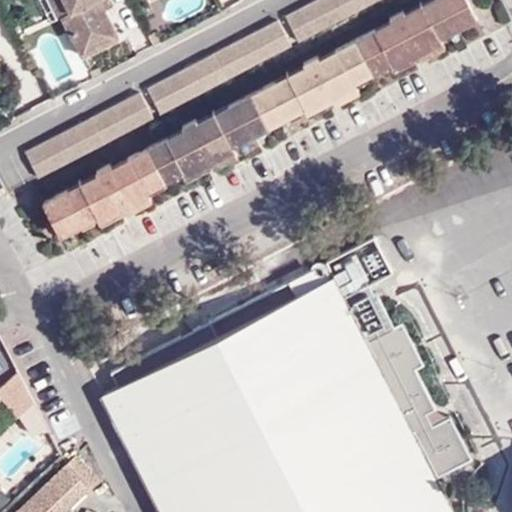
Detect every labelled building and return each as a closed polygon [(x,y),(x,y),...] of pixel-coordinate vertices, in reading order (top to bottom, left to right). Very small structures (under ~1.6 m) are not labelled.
[(69,10),(64,0),(50,0),(59,16),(62,15),(61,14),(69,10)] [(64,0),(69,10),(61,14),(62,15),(81,54),(117,36),(103,9),(98,0),(64,0)] [(109,6),(105,0),(98,0),(103,9),(109,6)] [(249,93),(269,131),(282,124),(280,119),(301,108),(304,113),(352,88),(349,83),(381,67),(384,71),(441,41),(439,37),(456,28),(458,32),(478,22),(467,0),(431,0),(435,6),(375,37),(371,29),(330,51),(335,59),(275,90),(270,82),(249,93)] [(314,0),(285,15),(290,23),(294,21),(291,17),(322,0),(314,0)] [(290,23),(298,40),(374,0),(322,0),(291,17),(294,21),(290,23)] [(435,6),(431,0),(426,0),(371,29),(375,37),(435,6)] [(280,23),(278,19),(147,88),(152,96),(157,94),(154,89),(280,23)] [(152,96),(160,112),(291,44),(280,23),(154,89),(157,94),(152,96)] [(284,75),(270,82),(275,90),(335,59),(330,51),(284,75)] [(140,91),(25,151),(38,176),(41,174),(31,154),(142,96),(140,91)] [(248,142),(269,131),(249,93),(223,106),(227,115),(168,145),(164,137),(155,142),(124,158),(129,167),(68,197),(64,189),(40,202),(61,240),(76,232),(74,229),(94,218),(96,222),(145,196),(142,192),(178,174),(180,177),(228,152),(226,148),(246,137),(248,142)] [(31,154),(41,174),(153,116),(142,96),(31,154)] [(227,115),(223,106),(164,137),(168,145),(227,115)] [(124,158),(64,189),(68,197),(129,167),(124,158)] [(103,395),(162,511),(451,511),(434,478),(471,459),(450,419),(434,427),(427,414),(434,406),(415,369),(423,365),(402,324),(395,328),(377,294),(375,295),(370,298),(365,289),(344,299),(333,278),(317,286),(310,271),(111,372),(118,386),(103,395)] [(370,286),(365,289),(370,298),(375,295),(370,286)] [(436,409),(434,406),(427,414),(434,427),(450,419),(449,417),(436,409)] [(70,464),(62,472),(82,495),(91,486),(70,464)] [(62,472),(26,507),(29,511),(64,511),(82,495),(62,472)]
